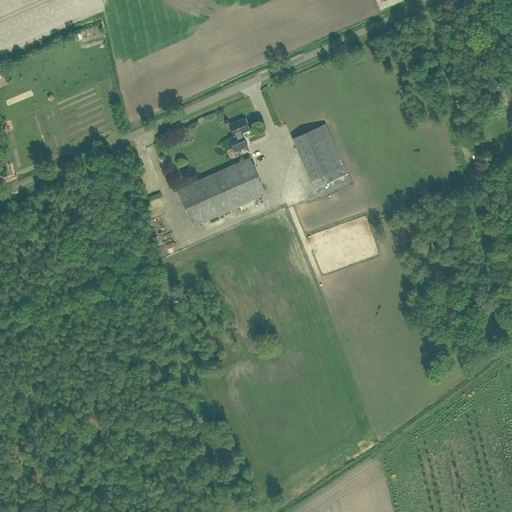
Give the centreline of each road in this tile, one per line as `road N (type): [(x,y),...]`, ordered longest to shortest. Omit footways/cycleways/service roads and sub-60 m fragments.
road 1 (unclassified): [(0,195),(434,0)]
road 2 (track): [(426,3),(506,330)]
